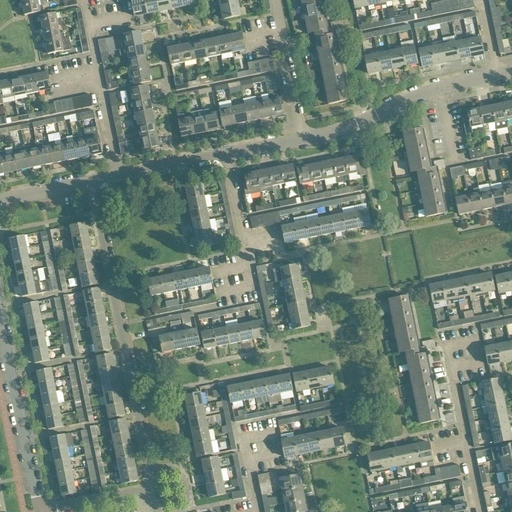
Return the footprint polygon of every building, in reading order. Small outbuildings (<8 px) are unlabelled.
[(44,11),(43,5),(44,4),(45,1),(45,0),(35,0),(20,3),(21,8),(23,8),(25,15),(44,11)] [(147,14),(144,0),(131,0),(135,16),(147,14)] [(156,0),(144,0),(147,14),(159,11),(156,0)] [(171,9),(169,0),(156,0),(159,11),(171,9)] [(169,0),(171,9),(183,6),(182,0),(169,0)] [(361,7),(368,6),(366,0),(353,0),(356,11),(362,10),(361,7)] [(447,13),(454,12),(451,0),(449,0),(445,1),(447,13)] [(451,0),(454,12),(461,10),(458,0),(451,0)] [(458,0),(461,10),(474,8),(472,0),(458,0)] [(440,14),(447,13),(445,1),(438,2),(440,14)] [(306,13),(307,19),(324,16),(322,9),(325,8),(324,2),(321,3),(305,6),(303,6),(305,13),(306,13)] [(433,16),(440,14),(438,2),(431,4),(432,11),(433,16)] [(240,16),(239,9),(242,9),(240,3),(221,7),(224,19),(240,16)] [(501,8),(496,9),(494,4),(490,5),(492,17),(502,15),(501,8)] [(89,52),(88,46),(81,8),(76,9),(82,34),(79,35),(82,47),(83,53),(89,52)] [(397,23),(396,18),(393,8),(387,10),(390,20),(383,21),(384,26),(397,23)] [(421,18),(420,13),(419,8),(410,10),(411,15),(408,16),(409,21),(421,18)] [(40,30),(59,26),(62,25),(61,19),(57,19),(56,13),(38,17),(39,22),(41,22),(43,29),(40,29),(40,30)] [(499,28),(499,25),(504,24),(502,15),(492,17),(495,29),(499,28)] [(317,32),(317,31),(327,29),(325,22),(327,22),(326,16),(324,16),(307,19),(306,19),(307,26),(309,26),(310,33),(317,32)] [(332,31),(345,28),(343,20),(331,23),(332,31)] [(43,42),(65,38),(64,31),(60,32),(59,26),(40,30),(41,35),(44,34),(45,41),(43,42)] [(318,44),(320,51),(336,48),(335,40),(337,40),(336,34),(330,35),(329,29),(327,29),(317,31),(317,32),(318,38),(316,38),(317,44),(318,44)] [(120,49),(143,44),(140,32),(124,35),(125,42),(121,43),(122,48),(120,49)] [(246,54),(245,50),(242,33),(229,36),(232,53),(240,51),(241,55),(246,54)] [(220,55),(232,53),(229,36),(217,38),(220,55)] [(480,38),(474,39),(473,36),(467,37),(471,57),(484,55),(480,38)] [(48,54),(68,50),(72,49),(69,37),(65,38),(43,42),(44,47),(46,47),(48,54)] [(459,60),(471,57),(467,37),(462,39),(463,42),(456,43),(459,60)] [(208,57),(220,55),(217,38),(204,41),(209,61),(208,57)] [(100,53),(108,52),(105,39),(98,40),(100,53)] [(204,62),(209,61),(204,41),(193,43),(196,60),(203,58),(204,62)] [(459,60),(456,43),(450,44),(449,41),(443,42),(447,62),(459,60)] [(435,65),(447,62),(443,42),(438,43),(439,46),(432,48),(435,65)] [(184,62),(196,60),(193,43),(180,46),(184,62)] [(125,61),(146,57),(143,44),(120,49),(121,56),(124,55),(125,61)] [(418,64),(416,54),(414,44),(408,46),(409,48),(402,50),(405,67),(418,64)] [(171,65),(184,62),(180,46),(168,48),(171,65)] [(435,65),(432,48),(426,49),(425,46),(418,47),(422,67),(435,65)] [(321,57),(322,64),(339,61),(338,54),(340,53),(339,47),(336,48),(320,51),(318,51),(320,58),(321,57)] [(405,67),(402,50),(395,51),(394,48),(389,49),(393,69),(405,67)] [(381,71),(393,69),(389,49),(383,50),(384,53),(377,54),(381,71)] [(110,64),(109,57),(109,56),(108,52),(100,53),(103,65),(110,64)] [(381,71),(377,54),(371,56),(371,53),(364,54),(368,74),(381,71)] [(127,73),(148,69),(146,57),(125,61),(129,60),(130,67),(126,68),(127,73)] [(248,63),(249,71),(250,75),(276,70),(273,58),(248,63)] [(324,70),(325,77),(342,74),(340,67),(343,66),(341,60),(339,61),(322,64),(321,64),(322,71),(324,70)] [(124,87),(151,81),(148,69),(127,73),(129,80),(123,81),(124,87)] [(52,94),(49,77),(48,73),(35,75),(38,92),(39,92),(40,96),(52,94)] [(326,84),(328,90),(344,87),(343,80),(345,79),(344,73),(342,74),(325,77),(324,77),(325,84),(326,84)] [(266,84),(278,82),(277,74),(264,77),(266,84)] [(26,94),(38,92),(35,75),(23,78),(26,94)] [(117,82),(112,83),(111,76),(105,77),(108,90),(119,87),(117,82)] [(189,88),(201,85),(199,77),(197,77),(196,81),(188,83),(189,88)] [(212,78),(204,80),(201,77),(199,77),(201,85),(213,83),(212,78)] [(14,97),(26,94),(23,78),(11,80),(14,97)] [(3,99),(14,97),(11,80),(0,82),(0,91),(3,104),(4,104),(3,99)] [(189,88),(188,83),(183,84),(182,80),(174,81),(176,90),(189,88)] [(150,88),(148,88),(147,86),(126,90),(129,103),(150,99),(149,95),(151,94),(150,88)] [(329,97),(331,104),(347,101),(346,93),(348,92),(347,86),(344,87),(328,90),(326,90),(328,97),(329,97)] [(86,108),(92,106),(90,94),(84,96),(86,108)] [(80,109),(86,108),(84,96),(77,97),(80,109)] [(260,119),(256,99),(255,97),(243,99),(248,122),(260,119)] [(269,100),(262,102),(261,97),(256,99),(260,119),(272,117),(269,100)] [(68,111),(74,110),(72,98),(65,100),(68,111)] [(285,117),(284,115),(285,114),(282,98),(269,100),(272,117),(277,116),(277,118),(285,117)] [(136,114),(153,111),(150,99),(129,103),(126,104),(127,110),(129,109),(131,115),(136,114)] [(236,124),(248,122),(243,99),(243,100),(244,105),(232,108),(236,124)] [(62,113),(68,111),(65,100),(59,101),(62,113)] [(506,120),(511,119),(511,101),(503,104),(506,120)] [(52,115),(56,114),(54,103),(48,104),(49,110),(42,112),(43,117),(52,115)] [(506,120),(503,104),(491,106),(495,123),(497,130),(507,128),(506,120)] [(119,118),(118,112),(117,106),(111,107),(114,119),(119,118)] [(488,124),(495,123),(491,106),(480,109),(484,131),(489,130),(488,124)] [(223,127),(236,124),(232,108),(220,110),(223,127)] [(484,131),(480,109),(467,111),(468,116),(462,117),(466,134),(472,133),(471,127),(482,125),(484,131)] [(82,121),(95,118),(93,110),(81,113),(82,121)] [(216,113),(210,114),(209,110),(202,111),(203,116),(207,132),(220,130),(216,113)] [(134,127),(155,123),(153,111),(136,114),(137,122),(133,123),(134,127)] [(203,116),(198,117),(196,111),(190,112),(191,118),(194,135),(207,132),(203,116)] [(70,123),(82,121),(81,113),(69,115),(70,123)] [(194,135),(191,118),(185,119),(184,114),(178,116),(182,137),(194,135)] [(122,130),(121,123),(119,118),(114,119),(116,131),(122,130)] [(141,139),(157,135),(155,123),(134,127),(134,128),(136,127),(137,134),(134,135),(135,139),(141,138),(141,139)] [(22,135),(21,130),(20,125),(7,128),(9,138),(22,135)] [(3,139),(9,138),(7,128),(0,129),(0,136),(2,136),(3,139)] [(406,139),(408,145),(424,142),(422,135),(425,134),(424,128),(403,132),(405,139),(406,139)] [(99,137),(92,138),(90,133),(85,134),(86,139),(89,156),(102,153),(99,137)] [(77,159),(73,137),(72,137),(72,135),(66,137),(66,138),(61,139),(60,138),(65,161),(77,159)] [(143,151),(160,148),(157,135),(141,139),(143,151)] [(86,139),(79,141),(78,136),(73,137),(77,159),(89,156),(86,139)] [(52,164),(65,161),(60,138),(54,139),(54,141),(49,142),(50,147),(49,147),(52,164)] [(407,152),(408,159),(427,155),(425,148),(428,147),(426,141),(424,142),(408,145),(406,145),(408,152),(407,152)] [(126,148),(124,149),(123,142),(119,143),(121,156),(127,155),(126,148)] [(49,147),(43,148),(42,144),(36,145),(37,149),(41,166),(52,164),(49,147)] [(16,171),(28,168),(24,147),(12,150),(16,171)] [(37,149),(31,151),(30,149),(25,149),(25,147),(24,147),(28,168),(41,166),(37,149)] [(0,154),(4,173),(16,171),(12,150),(0,152),(0,154)] [(477,159),(489,156),(488,150),(476,153),(477,159)] [(418,171),(429,168),(428,161),(430,161),(429,155),(427,155),(408,159),(407,159),(408,166),(410,165),(411,173),(418,171)] [(367,175),(364,160),(358,161),(357,156),(345,158),(348,175),(360,172),(361,176),(367,175)] [(507,167),(507,162),(506,157),(498,159),(500,168),(507,167)] [(342,176),(348,175),(345,158),(333,161),(336,177),(337,183),(343,182),(342,176)] [(499,168),(500,168),(498,159),(489,161),(490,166),(498,164),(499,168)] [(435,170),(445,168),(444,160),(434,162),(435,170)] [(329,179),(336,177),(333,161),(321,163),(324,180),(325,179),(326,182),(330,181),(329,179)] [(313,182),(324,180),(321,163),(310,165),(313,182)] [(280,167),(284,184),(296,181),(293,165),(280,167)] [(301,184),(313,182),(310,165),(297,168),(301,184)] [(450,169),(452,181),(464,178),(462,166),(450,169)] [(272,186),(284,184),(280,167),(269,170),(272,186)] [(418,171),(419,177),(433,174),(432,168),(429,168),(418,171)] [(271,186),(272,186),(269,170),(257,172),(261,192),(272,190),(271,186)] [(245,195),(261,192),(257,172),(245,174),(246,180),(243,181),(245,195)] [(420,184),(422,190),(438,187),(437,180),(440,179),(439,173),(433,174),(419,177),(417,178),(419,184),(420,184)] [(188,199),(204,196),(202,183),(186,187),(188,199)] [(492,191),(491,191),(490,184),(479,186),(484,210),(495,207),(492,191)] [(423,197),(425,203),(441,200),(440,193),(442,192),(441,186),(438,187),(422,190),(420,191),(422,197),(423,197)] [(472,212),(484,210),(479,186),(478,186),(479,188),(473,190),(474,195),(468,196),(472,212)] [(495,207),(507,205),(504,188),(492,191),(495,207)] [(191,211),(207,208),(204,196),(188,199),(191,211)] [(459,215),(472,212),(468,196),(456,198),(459,215)] [(426,210),(428,217),(445,213),(443,206),(445,205),(444,199),(441,200),(425,203),(423,204),(425,210),(426,210)] [(329,210),(329,206),(328,201),(316,204),(316,208),(318,208),(319,212),(329,210)] [(193,223),(209,220),(207,208),(191,211),(193,223)] [(355,212),(358,228),(371,225),(368,209),(355,212)] [(346,230),(358,228),(355,212),(343,214),(346,230)] [(262,215),(264,227),(270,225),(268,214),(262,215)] [(334,233),(346,230),(343,214),(331,217),(334,233)] [(256,216),(259,228),(264,227),(262,215),(256,216)] [(250,217),(252,229),(259,228),(256,216),(250,217)] [(322,235),(334,233),(331,217),(319,219),(322,235)] [(310,238),(322,235),(319,219),(307,222),(310,238)] [(196,236),(212,232),(209,220),(193,223),(196,236)] [(298,240),(310,238),(307,222),(294,224),(298,240)] [(73,238),(89,235),(86,223),(70,226),(73,238)] [(285,243),(298,240),(294,224),(282,227),(285,243)] [(43,244),(48,243),(45,231),(40,232),(41,237),(38,238),(39,243),(43,243),(43,244)] [(198,248),(214,245),(212,232),(196,236),(198,248)] [(27,247),(26,245),(24,235),(10,238),(12,250),(27,247)] [(75,251),(91,247),(89,235),(73,238),(67,240),(69,252),(75,251)] [(14,262),(29,259),(27,247),(12,250),(14,262)] [(78,263),(94,260),(91,247),(75,251),(78,263)] [(48,267),(53,266),(50,255),(45,256),(46,257),(43,258),(45,267),(47,266),(48,267)] [(17,274),(32,271),(29,259),(14,262),(17,274)] [(80,275),(96,272),(94,260),(78,263),(80,275)] [(282,281),(300,277),(298,265),(278,269),(279,274),(281,274),(282,281)] [(68,270),(63,271),(62,266),(57,267),(59,279),(64,278),(69,276),(68,270)] [(200,286),(213,283),(209,267),(197,270),(200,286)] [(34,282),(34,281),(39,280),(37,270),(32,271),(17,274),(19,285),(34,282)] [(188,288),(200,286),(197,270),(185,272),(188,288)] [(83,287),(99,284),(96,272),(80,275),(83,287)] [(176,291),(188,288),(185,272),(173,275),(176,291)] [(494,290),(493,283),(491,274),(479,276),(482,296),(488,295),(487,292),(494,290)] [(504,289),(511,288),(508,274),(496,277),(499,294),(505,292),(504,289)] [(164,293),(176,291),(173,275),(161,277),(164,293)] [(477,297),(482,296),(479,276),(466,279),(470,295),(471,301),(477,299),(477,297)] [(151,296),(164,293),(161,277),(148,280),(151,296)] [(283,293),(303,289),(300,277),(282,281),(283,287),(282,288),(283,293)] [(463,297),(470,295),(466,279),(454,281),(458,301),(464,300),(463,297)] [(453,302),(458,301),(454,281),(442,283),(445,300),(452,299),(453,302)] [(22,297),(31,295),(36,294),(34,282),(19,285),(22,297)] [(439,302),(445,300),(442,283),(430,286),(434,306),(439,305),(439,302)] [(87,304),(102,301),(99,288),(85,291),(87,304)] [(288,305),(305,301),(303,289),(283,293),(284,299),(287,298),(288,305)] [(70,307),(75,306),(72,294),(63,296),(65,308),(70,307)] [(391,313),(410,309),(408,302),(411,302),(409,296),(388,300),(391,313)] [(90,316),(104,313),(102,301),(87,304),(90,316)] [(288,318),(307,314),(305,301),(288,305),(290,311),(287,312),(288,318)] [(26,317),(40,314),(38,302),(23,305),(26,317)] [(500,317),(499,312),(498,308),(492,309),(493,313),(486,315),(487,320),(500,317)] [(394,326),(412,322),(411,315),(413,315),(412,309),(410,309),(391,313),(394,326)] [(474,317),(472,310),(464,312),(465,319),(462,320),(463,325),(475,322),(474,317)] [(219,316),(223,315),(223,311),(210,313),(211,318),(212,318),(213,321),(219,320),(219,316)] [(191,322),(190,317),(194,316),(193,312),(181,314),(181,319),(182,319),(183,324),(191,322)] [(92,328),(107,325),(104,313),(90,316),(92,328)] [(28,328),(43,325),(40,314),(26,317),(28,328)] [(180,319),(181,319),(181,314),(168,317),(170,323),(171,323),(171,326),(181,324),(180,319)] [(292,323),(293,329),(310,326),(307,314),(288,318),(289,323),(292,323)] [(166,324),(170,323),(168,317),(146,321),(148,330),(166,327),(166,324)] [(61,334),(66,333),(64,321),(59,322),(59,325),(56,326),(57,334),(61,333),(61,334)] [(254,339),(266,337),(263,321),(250,323),(254,339)] [(396,339),(415,335),(414,328),(416,328),(415,322),(412,322),(394,326),(396,339)] [(241,342),(254,339),(250,323),(238,326),(241,342)] [(30,340),(45,337),(43,325),(28,328),(30,340)] [(95,340),(109,337),(107,325),(92,328),(95,340)] [(229,344),(241,342),(238,326),(226,328),(229,344)] [(217,346),(229,344),(226,328),(214,330),(217,346)] [(200,345),(198,335),(197,329),(184,331),(187,347),(200,345)] [(205,349),(217,346),(214,330),(201,333),(205,349)] [(175,350),(187,347),(184,331),(172,334),(175,350)] [(163,352),(175,350),(172,334),(159,336),(163,352)] [(408,351),(418,349),(416,341),(419,341),(417,335),(415,335),(396,339),(399,353),(408,351)] [(33,352),(47,349),(45,337),(30,340),(33,352)] [(97,353),(112,350),(109,337),(95,340),(97,353)] [(434,340),(422,342),(424,350),(436,348),(434,340)] [(501,362),(511,359),(511,354),(509,340),(504,341),(504,344),(497,345),(501,362)] [(501,362),(497,345),(491,347),(490,344),(484,345),(488,365),(501,362)] [(409,357),(421,354),(420,348),(418,349),(408,351),(409,357)] [(35,364),(45,362),(50,361),(47,349),(33,352),(35,364)] [(410,364),(411,370),(428,367),(426,360),(428,359),(427,353),(421,354),(409,357),(407,357),(408,364),(410,364)] [(100,369),(115,366),(113,354),(98,357),(100,369)] [(103,381),(118,378),(115,366),(100,369),(103,381)] [(412,377),(414,383),(430,380),(429,373),(431,372),(430,366),(428,367),(411,370),(410,370),(411,377),(412,377)] [(327,386),(334,384),(331,367),(318,370),(322,390),(328,389),(327,386)] [(39,383),(54,380),(51,368),(37,371),(39,383)] [(317,391),(322,390),(318,370),(306,372),(309,389),(316,388),(317,391)] [(309,389),(306,372),(293,375),(297,395),(303,393),(304,397),(310,396),(309,389)] [(280,393),(283,393),(293,391),(289,375),(277,377),(280,393)] [(72,388),(77,387),(75,376),(70,377),(70,380),(67,381),(68,386),(62,387),(63,390),(72,388)] [(268,396),(280,393),(277,377),(265,380),(268,396)] [(105,394),(120,391),(118,378),(103,381),(105,394)] [(482,395),(502,391),(499,379),(482,382),(484,389),(481,390),(482,395)] [(41,395),(56,392),(54,380),(39,383),(41,395)] [(256,398),(268,396),(265,380),(253,382),(256,398)] [(415,390),(416,396),(433,393),(431,386),(434,386),(433,380),(430,380),(414,383),(412,384),(414,390),(415,390)] [(226,400),(224,388),(223,382),(218,383),(222,401),(226,400)] [(244,401),(256,398),(253,382),(240,385),(244,401)] [(231,403),(244,401),(240,385),(228,387),(231,403)] [(72,401),(79,399),(77,387),(72,388),(73,392),(70,393),(72,401)] [(108,406),(123,403),(120,391),(105,394),(108,406)] [(487,407),(504,404),(502,391),(482,395),(483,401),(486,400),(487,407)] [(44,406),(58,403),(56,392),(41,395),(44,406)] [(187,408),(203,405),(201,393),(185,396),(187,408)] [(418,403),(419,410),(436,406),(434,399),(436,399),(435,393),(433,393),(416,396),(415,397),(416,403),(418,403)] [(77,412),(82,411),(79,399),(72,401),(61,403),(61,405),(75,402),(75,404),(72,404),(73,409),(63,411),(64,414),(77,411),(77,412)] [(284,413),(283,408),(282,400),(277,401),(278,405),(275,406),(276,409),(271,410),(272,415),(284,413)] [(46,418),(61,415),(58,403),(44,406),(46,418)] [(110,418),(125,415),(123,403),(108,406),(110,418)] [(487,420),(507,416),(504,404),(487,407),(489,414),(486,414),(487,420)] [(190,420),(206,417),(203,405),(187,408),(190,420)] [(420,416),(422,423),(438,420),(437,412),(439,412),(438,406),(436,406),(419,410),(418,410),(419,416),(420,416)] [(247,415),(246,415),(245,412),(238,414),(238,417),(234,418),(235,422),(247,420),(247,415)] [(49,430),(58,428),(63,427),(61,415),(46,418),(49,430)] [(492,431),(509,428),(507,416),(487,420),(488,425),(491,425),(492,431)] [(192,433),(208,429),(206,417),(190,420),(192,433)] [(112,435),(128,432),(126,419),(110,423),(112,435)] [(343,428),(336,430),(335,427),(330,428),(334,447),(346,445),(343,428)] [(322,450),(334,447),(330,428),(324,429),(325,432),(318,433),(322,450)] [(492,444),(511,440),(509,428),(492,431),(494,438),(491,438),(492,444)] [(195,445),(211,441),(208,429),(192,433),(195,445)] [(115,447),(131,444),(128,432),(112,435),(115,447)] [(322,450),(318,433),(312,435),(311,432),(306,433),(310,452),(322,450)] [(297,455),(310,452),(306,433),(300,434),(301,437),(294,438),(297,455)] [(69,435),(65,436),(65,434),(50,437),(52,449),(67,446),(72,445),(69,435)] [(297,455),(294,438),(287,439),(287,437),(281,438),(285,457),(297,455)] [(195,445),(197,457),(213,454),(211,441),(195,445)] [(427,463),(433,462),(429,443),(417,445),(420,462),(427,460),(427,463)] [(117,459),(133,456),(131,444),(115,447),(117,459)] [(501,459),(511,456),(511,444),(498,447),(501,459)] [(414,463),(420,462),(417,445),(405,447),(409,467),(409,470),(415,469),(414,463)] [(55,461),(70,458),(67,446),(52,449),(55,461)] [(403,468),(409,467),(405,447),(392,450),(396,467),(402,465),(403,468)] [(389,468),(396,467),(392,450),(380,452),(384,472),(390,471),(389,468)] [(379,473),(384,472),(380,452),(368,455),(371,472),(378,470),(379,473)] [(120,472),(136,468),(133,456),(117,459),(120,472)] [(503,471),(511,469),(511,456),(501,459),(503,471)] [(221,469),(220,467),(218,457),(202,460),(205,473),(221,469)] [(57,473),(72,470),(70,458),(55,461),(57,473)] [(90,478),(95,477),(93,465),(88,466),(89,470),(81,472),(82,474),(79,474),(80,478),(83,478),(83,479),(90,477),(90,478)] [(455,478),(460,476),(458,465),(452,466),(455,478)] [(449,479),(455,478),(452,466),(446,467),(449,479)] [(480,476),(488,474),(491,473),(489,466),(479,468),(480,476)] [(443,480),(449,479),(446,467),(440,468),(443,480)] [(120,472),(122,484),(138,481),(136,468),(120,472)] [(437,481),(443,480),(440,468),(435,469),(436,476),(437,481)] [(207,485),(223,482),(221,469),(205,473),(207,485)] [(506,484),(511,482),(511,469),(503,471),(506,484)] [(60,484),(74,481),(72,470),(57,473),(60,484)] [(411,481),(405,482),(402,471),(397,472),(400,489),(412,486),(411,481)] [(388,491),(400,489),(397,472),(398,480),(390,482),(391,485),(387,486),(388,491)] [(262,495),(267,494),(272,493),(268,473),(258,475),(262,495)] [(480,476),(483,487),(491,486),(488,474),(480,476)] [(282,491),(303,487),(300,475),(280,479),(282,491)] [(232,493),(233,499),(233,500),(246,497),(242,478),(238,479),(240,491),(232,493)] [(74,481),(60,484),(62,496),(77,493),(74,481)] [(226,494),(224,484),(223,482),(207,485),(210,497),(226,494)] [(370,495),(388,491),(387,486),(374,489),(374,488),(369,489),(370,495)] [(285,503),(305,499),(303,487),(282,491),(285,503)] [(496,498),(490,499),(489,491),(484,492),(485,500),(496,498)] [(492,507),(491,503),(497,502),(496,498),(485,500),(487,508),(492,507)] [(286,511),(304,511),(307,511),(305,499),(285,503),(286,511)] [(467,511),(466,503),(453,505),(454,511),(467,511)]
